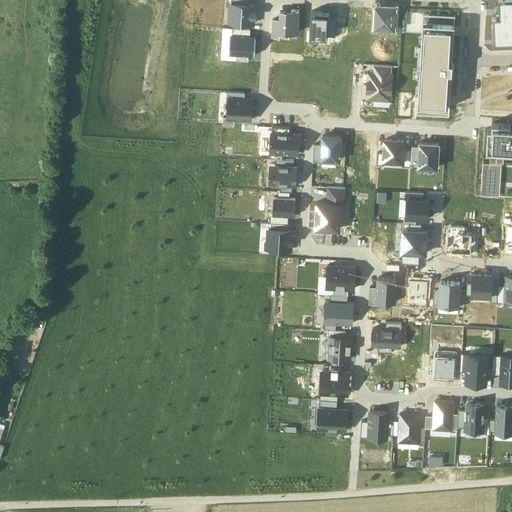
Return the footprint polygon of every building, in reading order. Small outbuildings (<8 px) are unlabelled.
[(511,38),(511,0),(498,0),(499,9),(496,9),(496,16),(492,16),(493,41),(502,40),(502,39),(511,38)] [(231,2),(230,2),(229,21),(254,23),(254,16),(255,16),(256,10),(255,10),(255,4),(249,3),(231,2)] [(394,27),(395,7),(376,6),(375,26),(394,27)] [(298,32),(299,10),(291,9),(291,11),(281,11),(280,19),(279,33),(280,33),(289,33),(289,31),(298,32)] [(328,36),(329,18),(329,12),(311,10),(309,38),(328,39),(328,36)] [(280,19),(272,18),(271,36),(280,37),(280,33),(279,33),(280,19)] [(328,36),(336,36),(337,18),(329,18),(328,36)] [(416,113),(448,115),(454,24),(422,22),(416,113)] [(250,28),(232,27),(232,34),(250,36),(250,28)] [(250,36),(232,34),(230,34),(229,53),(237,54),(249,55),(255,55),(256,36),(250,36)] [(391,73),(392,65),(376,64),(374,64),(373,72),(391,73)] [(390,99),(391,73),(373,72),(368,72),(367,98),(369,98),(390,99)] [(227,116),(227,117),(235,118),(251,119),(252,99),(244,99),(229,98),(228,99),(227,116)] [(511,124),(492,122),(491,128),(487,128),(486,151),(511,152),(511,126),(510,127),(511,124)] [(272,132),(270,152),(282,153),(298,154),(300,134),(290,133),(272,132)] [(321,159),(339,160),(340,154),(346,154),(346,143),(340,142),(341,137),(322,135),(322,144),(321,159)] [(383,160),(403,161),(404,149),(404,140),(385,139),(384,152),(383,160)] [(419,141),(419,146),(418,164),(418,166),(438,168),(439,143),(419,141)] [(321,159),(322,144),(314,144),(313,161),(321,162),(321,159)] [(411,149),(410,163),(418,164),(419,146),(412,146),(411,149)] [(410,167),(410,163),(411,149),(404,149),(403,161),(402,166),(410,167)] [(481,196),(497,197),(499,164),(483,163),(481,196)] [(268,184),(296,186),(297,166),(294,166),(276,165),(270,165),(268,184)] [(345,188),(328,187),(327,203),(340,204),(344,204),(345,188)] [(405,198),(407,198),(423,200),(423,192),(406,191),(405,198)] [(278,197),(274,197),(273,215),(289,216),(295,217),(296,199),(289,198),(278,197)] [(423,200),(407,198),(406,217),(416,218),(428,219),(429,200),(423,200)] [(340,204),(327,203),(316,202),(315,228),(339,230),(340,204)] [(288,224),(289,216),(273,215),(271,215),(270,223),(288,224)] [(449,225),(448,256),(464,257),(464,253),(465,232),(465,226),(449,225)] [(270,229),(268,229),(267,249),(290,250),(291,230),(288,230),(270,229)] [(410,230),(403,230),(402,252),(419,253),(426,253),(427,231),(421,231),(410,230)] [(477,233),(465,232),(464,253),(476,253),(477,233)] [(419,253),(402,252),(401,263),(419,264),(419,253)] [(334,288),(348,289),(354,289),(356,267),(328,265),(326,288),(334,288)] [(492,275),(473,274),(472,295),(490,296),(491,285),(492,275)] [(377,300),(395,301),(395,294),(396,278),(378,277),(378,288),(377,300)] [(460,282),(440,281),(438,305),(458,306),(459,290),(460,282)] [(490,302),(497,302),(498,285),(491,285),(490,296),(490,302)] [(505,286),(498,285),(497,302),(504,303),(504,300),(505,286)] [(377,300),(378,288),(370,287),(369,305),(377,305),(377,300)] [(330,294),(329,302),(347,303),(348,295),(333,295),(330,294)] [(329,302),(326,301),(324,322),(336,323),(352,324),(354,303),(347,303),(329,302)] [(372,346),(377,346),(392,347),(400,347),(401,330),(385,329),(373,328),(372,346)] [(329,336),(328,359),(332,359),(344,360),(350,360),(351,338),(346,337),(333,337),(329,336)] [(436,353),(435,358),(434,374),(434,376),(452,377),(454,354),(436,353)] [(467,381),(486,382),(487,367),(488,355),(468,354),(467,371),(467,381)] [(502,356),(494,355),(493,367),(493,373),(500,374),(502,356)] [(511,356),(502,356),(500,374),(500,384),(511,384),(511,356)] [(376,376),(394,377),(395,359),(378,358),(372,358),(371,376),(376,376)] [(320,393),(338,394),(347,394),(349,373),(320,371),(319,393),(320,393)] [(319,400),(337,401),(338,394),(320,393),(319,400)] [(337,401),(319,400),(319,411),(337,412),(337,401)] [(452,414),(453,402),(435,401),(434,417),(433,429),(451,430),(452,414)] [(483,432),(484,404),(467,403),(467,410),(466,429),(466,431),(483,432)] [(511,433),(511,405),(497,405),(495,433),(511,433)] [(337,412),(319,411),(318,429),(346,431),(347,410),(337,409),(337,412)] [(466,429),(467,410),(458,410),(458,415),(457,428),(466,429)] [(368,438),(386,439),(388,413),(370,412),(369,422),(368,438)] [(420,415),(400,414),(398,442),(418,443),(420,415)] [(434,417),(426,416),(426,429),(433,429),(434,417)] [(369,422),(362,422),(361,437),(368,438),(369,422)]
